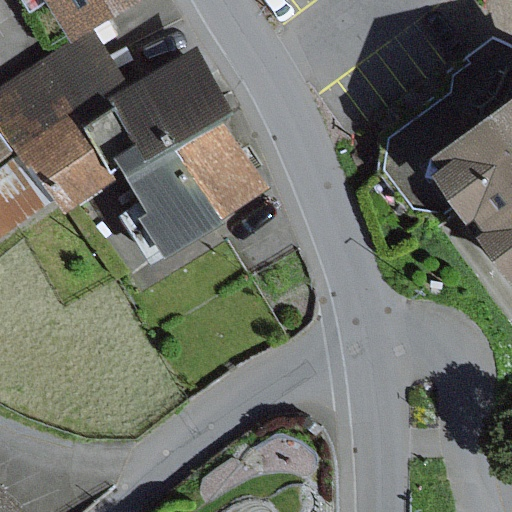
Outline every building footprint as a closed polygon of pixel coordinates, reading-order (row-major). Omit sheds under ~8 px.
[(77,0),(91,22),(125,0),(77,0)] [(142,85),(95,24),(0,88),(0,94),(36,150),(92,116),(142,85)] [(239,106),(201,49),(142,85),(92,116),(120,161),(130,155),(140,169),(233,109),(239,106)] [(511,90),(448,138),(480,182),(511,227),(511,90)] [(0,109),(0,156),(22,140),(0,109)] [(279,181),(233,109),(140,169),(161,201),(150,208),(142,197),(126,207),(159,258),(279,181)] [(92,116),(36,150),(72,206),(126,172),(120,161),(92,116)] [(22,152),(0,168),(0,235),(54,196),(22,152)] [(0,511),(17,511),(25,503),(0,480),(0,511)]
